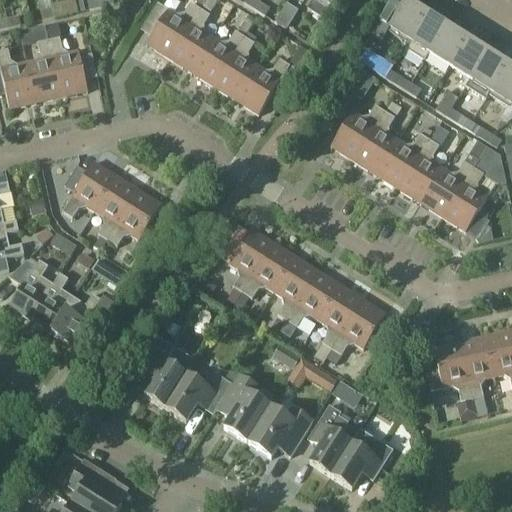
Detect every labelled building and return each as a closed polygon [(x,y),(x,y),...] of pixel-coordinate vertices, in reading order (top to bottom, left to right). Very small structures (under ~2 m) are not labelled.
[(103,0),(99,1),(101,10),(113,8),(111,0),(103,0)] [(190,76),(212,41),(203,35),(202,28),(217,4),(211,0),(207,0),(199,13),(168,62),(190,76)] [(254,13),(259,5),(251,0),(246,0),(243,6),(254,13)] [(313,0),(307,11),(322,20),(334,0),(313,0)] [(89,13),(101,10),(99,1),(87,4),(89,13)] [(82,3),(75,5),(78,15),(84,14),(82,3)] [(407,47),(425,17),(405,4),(386,33),(407,47)] [(259,5),(254,13),(264,19),(269,11),(259,5)] [(168,62),(199,13),(190,7),(184,16),(176,18),(157,6),(141,31),(151,38),(145,48),(168,62)] [(52,12),(54,21),(66,18),(64,9),(52,12)] [(42,23),(54,21),(52,12),(40,14),(42,23)] [(429,56),(446,30),(425,17),(407,47),(409,44),(429,56)] [(284,32),(289,24),(279,18),(274,25),(284,32)] [(6,22),(8,31),(19,28),(17,20),(6,22)] [(244,41),(248,35),(252,29),(244,25),(237,36),(235,35),(228,45),(220,46),(212,41),(190,76),(213,91),(244,41)] [(57,26),(45,29),(47,40),(59,38),(57,26)] [(61,101),(48,44),(47,40),(45,29),(35,31),(39,46),(37,46),(40,57),(36,64),(26,66),(35,107),(61,101)] [(449,69),(466,43),(446,30),(429,56),(449,69)] [(248,35),(244,41),(252,46),(255,40),(248,35)] [(48,44),(61,101),(87,95),(78,54),(68,57),(61,53),(58,41),(48,44)] [(253,47),(252,46),(244,41),(213,91),(235,104),(257,69),(249,64),(247,56),(253,47)] [(470,82),(486,56),(466,43),(449,69),(470,82)] [(35,107),(26,66),(17,68),(9,64),(7,53),(0,54),(0,74),(8,113),(35,107)] [(488,98),(507,68),(486,56),(470,82),(489,94),(487,97),(488,98)] [(257,69),(235,104),(258,119),(289,69),(280,63),(274,73),(266,75),(257,69)] [(375,75),(385,81),(390,74),(380,67),(375,75)] [(511,71),(507,68),(488,98),(507,110),(501,120),(509,125),(511,122),(511,71)] [(361,102),(374,82),(364,75),(351,95),(361,102)] [(420,93),(416,90),(423,80),(417,76),(410,87),(405,94),(415,101),(420,93)] [(405,94),(410,87),(400,80),(395,88),(405,94)] [(369,96),(387,102),(391,90),(373,84),(369,96)] [(396,119),(401,111),(392,105),(387,112),(396,119)] [(446,120),(451,112),(440,105),(435,114),(446,120)] [(353,165),(385,115),(375,109),(369,119),(362,121),(353,115),(330,151),(353,165)] [(459,128),(463,120),(451,112),(446,120),(459,128)] [(27,113),(11,122),(19,136),(35,127),(27,113)] [(376,180),(399,144),(389,138),(387,131),(394,121),(385,115),(353,165),(376,180)] [(486,146),(491,138),(471,125),(466,133),(486,146)] [(439,130),(431,144),(438,149),(446,136),(439,130)] [(425,131),(421,138),(427,141),(430,135),(425,131)] [(421,158),(430,144),(427,142),(420,138),(414,147),(407,149),(399,144),(376,180),(398,194),(421,158)] [(491,138),(486,146),(496,152),(501,144),(491,138)] [(420,208),(443,172),(434,166),(432,159),(438,149),(430,144),(421,158),(398,194),(420,208)] [(442,221),(473,172),(477,165),(468,159),(458,175),(451,177),(443,172),(420,208),(442,221)] [(71,201),(62,215),(71,221),(77,211),(85,210),(93,215),(115,180),(93,166),(86,176),(75,170),(62,191),(73,198),(71,201)] [(473,172),(442,221),(465,236),(487,200),(478,194),(476,187),(482,177),(473,172)] [(115,180),(93,215),(103,221),(104,228),(98,237),(100,239),(106,243),(115,229),(137,194),(115,180)] [(115,229),(106,243),(116,249),(122,239),(129,238),(139,244),(141,240),(152,246),(167,222),(156,216),(161,209),(137,194),(115,229)] [(37,218),(45,216),(42,204),(34,205),(37,218)] [(0,237),(6,236),(6,237),(17,235),(14,225),(4,227),(0,213),(0,237)] [(476,240),(475,242),(478,247),(493,243),(490,231),(484,228),(476,240)] [(51,237),(46,231),(37,239),(43,245),(51,237)] [(250,233),(227,268),(238,275),(239,281),(233,290),(234,291),(242,296),(250,283),(273,247),(250,233)] [(0,275),(8,274),(5,262),(22,258),(20,248),(9,251),(6,236),(0,237),(0,275)] [(100,239),(94,248),(100,252),(105,243),(100,239)] [(250,283),(242,296),(249,300),(251,302),(257,292),(264,292),(272,297),(295,261),(273,247),(250,283)] [(91,273),(97,263),(84,255),(78,265),(91,273)] [(295,261),(272,297),(282,303),(284,309),(278,318),(287,324),(295,311),(317,275),(295,261)] [(53,288),(40,280),(46,270),(38,265),(35,269),(27,264),(8,281),(22,290),(10,310),(31,323),(53,288)] [(295,311),(287,324),(293,328),(296,330),(302,320),(309,320),(316,325),(339,289),(317,275),(295,311)] [(121,293),(128,282),(117,276),(110,287),(121,293)] [(51,336),(73,301),(60,293),(67,282),(59,277),(53,288),(31,323),(51,336)] [(205,282),(201,290),(211,296),(215,289),(205,282)] [(339,289),(316,325),(327,331),(328,337),(322,347),(331,353),(339,339),(362,303),(339,289)] [(235,292),(228,303),(234,306),(240,296),(235,292)] [(73,301),(51,336),(72,349),(91,319),(101,326),(111,310),(114,305),(103,299),(100,304),(92,298),(85,309),(73,301)] [(339,339),(331,353),(340,359),(346,348),(353,348),(362,354),(385,318),(362,303),(339,339)] [(287,325),(281,334),(290,339),(296,330),(287,325)] [(511,389),(511,336),(511,334),(485,340),(494,382),(505,379),(511,383),(511,389)] [(483,384),(494,382),(485,340),(460,346),(469,387),(472,403),(483,400),(480,389),(483,384)] [(164,413),(186,379),(195,364),(174,351),(158,341),(143,364),(159,374),(143,399),(164,413)] [(461,405),(472,403),(469,387),(460,346),(432,352),(435,362),(423,364),(430,394),(441,392),(442,393),(453,391),(459,394),(461,405)] [(322,348),(315,360),(322,364),(329,353),(322,348)] [(331,354),(327,361),(335,366),(339,359),(331,354)] [(186,379),(164,413),(185,426),(196,408),(201,401),(217,412),(232,388),(224,383),(216,377),(211,385),(202,379),(191,372),(186,379)] [(230,374),(224,383),(232,388),(238,379),(230,374)] [(247,447),(269,412),(253,402),(259,392),(238,379),(232,388),(217,412),(215,414),(229,422),(223,432),(247,447)] [(327,379),(320,390),(330,396),(337,385),(327,379)] [(344,400),(349,392),(340,387),(335,395),(344,400)] [(330,480),(351,448),(339,440),(348,426),(338,420),(341,417),(329,409),(311,436),(323,444),(309,467),(330,480)] [(269,412),(247,447),(270,462),(276,452),(290,461),(312,426),(290,412),(284,421),(269,412)] [(351,448),(330,480),(351,493),(365,470),(377,478),(392,454),(371,441),(362,455),(351,448)] [(71,507),(77,511),(119,511),(121,509),(106,499),(103,503),(97,499),(109,480),(84,464),(69,486),(71,491),(78,496),(71,507)]
